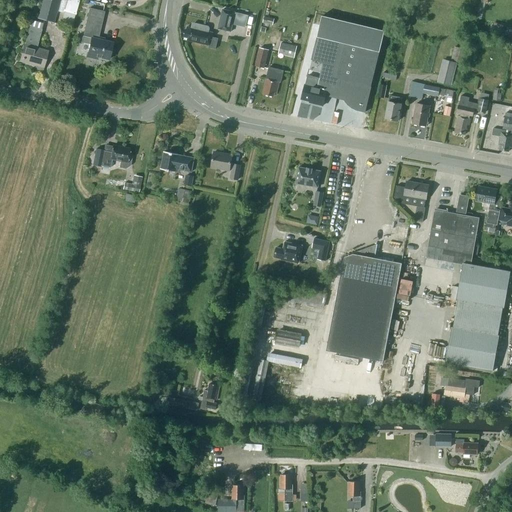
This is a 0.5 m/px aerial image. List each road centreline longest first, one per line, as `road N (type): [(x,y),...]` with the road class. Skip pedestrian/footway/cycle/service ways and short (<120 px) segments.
road 1 (tertiary): [(511,172),(260,125)]
road 2 (unclassified): [(492,477),(378,460),(270,462)]
road 3 (unclassified): [(212,342),(260,125)]
road 4 (tertiary): [(184,84),(135,114),(0,87)]
